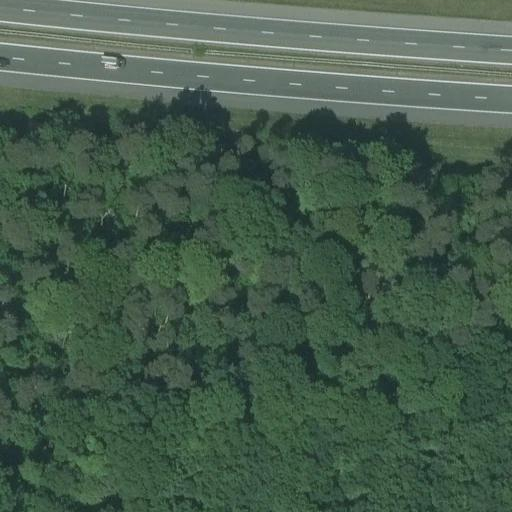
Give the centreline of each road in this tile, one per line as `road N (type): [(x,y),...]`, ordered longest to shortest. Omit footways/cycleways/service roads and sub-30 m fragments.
road 1 (track): [(0,478),(511,371)]
road 2 (motorway): [(0,56),(511,101)]
road 3 (motorway): [(511,53),(0,8)]
